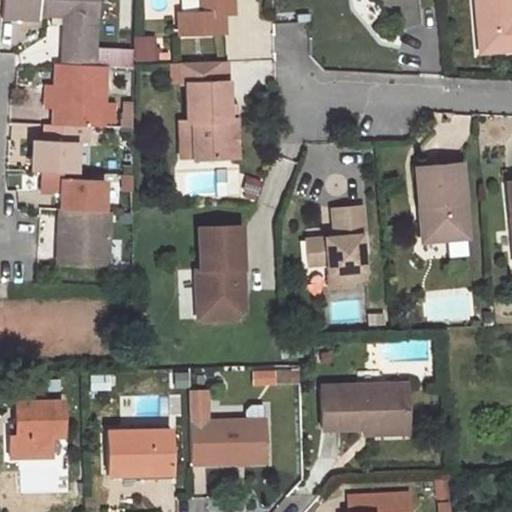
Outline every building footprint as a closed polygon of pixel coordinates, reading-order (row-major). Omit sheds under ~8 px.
[(0,0),(0,15),(35,16),(35,12),(46,13),(46,0),(0,0)] [(93,49),(94,0),(46,0),(46,13),(64,14),(61,63),(92,64),(93,49)] [(198,0),(199,12),(177,13),(178,33),(223,32),(222,13),(232,12),(231,0),(198,0)] [(511,7),(511,0),(472,0),(476,52),(511,49),(511,7)] [(132,67),(132,52),(93,49),(92,64),(103,65),(132,67)] [(219,60),(178,62),(179,82),(184,82),(186,120),(191,120),(193,157),(236,156),(234,105),(227,105),(226,80),(220,80),(219,60)] [(54,62),(52,123),(78,124),(101,125),(103,65),(92,64),(61,63),(54,62)] [(116,101),(116,127),(131,127),(131,101),(116,101)] [(186,120),(178,121),(180,158),(193,157),(191,120),(186,120)] [(45,123),(45,138),(34,138),(34,170),(42,170),(59,171),(76,172),(78,124),(52,123),(45,123)] [(458,161),(412,165),(418,239),(464,235),(458,161)] [(101,210),(102,179),(58,177),(41,176),(41,191),(60,192),(59,208),(101,210)] [(361,205),(330,208),(332,230),(327,237),(314,237),(316,263),(325,263),(327,287),(349,285),(349,280),(363,279),(360,235),(363,234),(361,205)] [(56,262),(105,264),(107,210),(101,210),(59,208),(56,262)] [(240,224),(197,225),(198,268),(194,268),(194,284),(204,294),(204,316),(237,315),(242,309),(240,224)] [(314,237),(304,238),(306,264),(316,263),(314,237)] [(204,294),(194,284),(195,317),(204,316),(204,294)] [(361,382),(324,384),(324,426),(367,424),(367,419),(409,417),(408,380),(382,382),(383,369),(361,369),(361,382)] [(290,370),(253,370),(253,383),(291,382),(290,370)] [(267,459),(266,418),(263,419),(263,404),(253,404),(248,409),(248,419),(206,420),(205,390),(189,390),(191,462),(267,459)] [(63,401),(15,401),(15,432),(10,432),(10,454),(52,453),(52,433),(63,433),(63,401)] [(367,430),(410,428),(409,417),(367,419),(367,424),(367,430)] [(169,429),(105,430),(106,473),(140,473),(140,477),(170,476),(169,429)]
